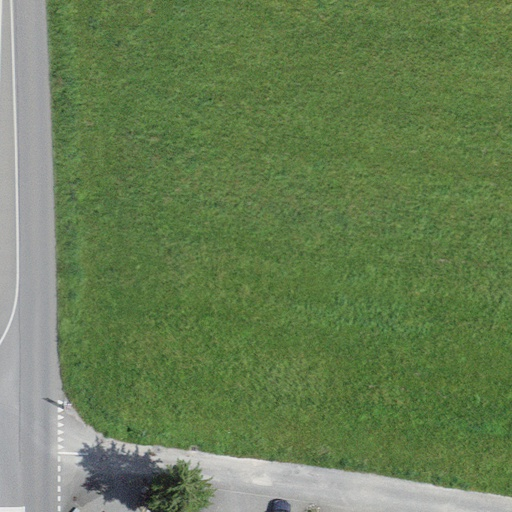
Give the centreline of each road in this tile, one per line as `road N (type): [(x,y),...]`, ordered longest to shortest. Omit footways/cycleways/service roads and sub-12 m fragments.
road 1 (secondary): [(5,0),(9,387)]
road 2 (secondary): [(9,387),(8,511)]
